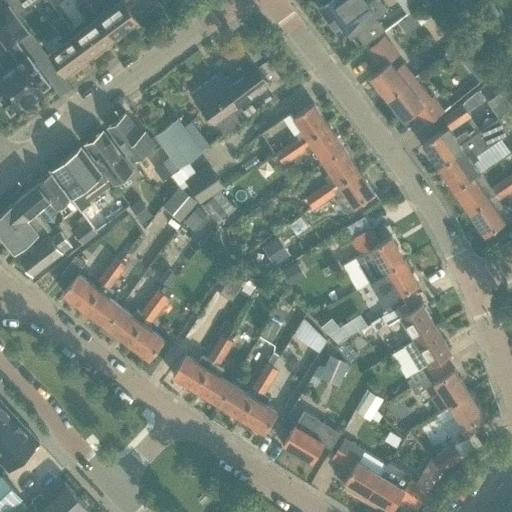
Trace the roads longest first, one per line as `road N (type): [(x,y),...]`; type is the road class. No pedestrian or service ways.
road 1 (residential): [(476,280),(274,0)]
road 2 (unclassified): [(12,162),(241,0)]
road 3 (residential): [(176,418),(11,281)]
road 4 (residential): [(176,418),(325,511)]
road 5 (tertiary): [(113,490),(0,362)]
